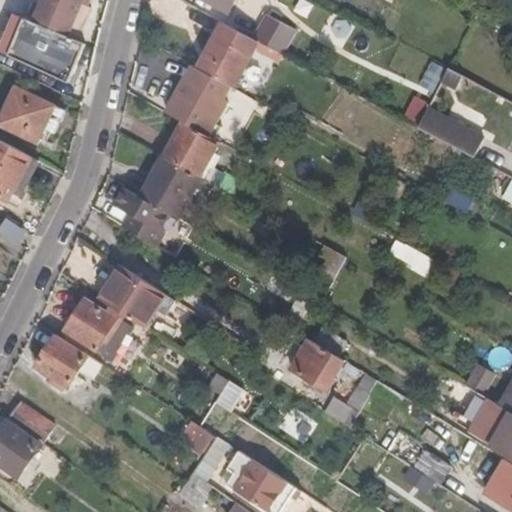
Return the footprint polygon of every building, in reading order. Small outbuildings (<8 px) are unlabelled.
[(85,0),(41,0),(32,21),(63,34),(78,2),(83,5),(85,0)] [(231,0),(207,0),(226,10),(231,0)] [(305,0),(298,0),(294,13),(310,19),(315,4),(305,0)] [(73,38),(87,7),(83,5),(78,2),(63,34),(73,38)] [(264,12),(251,37),(257,40),(278,52),(292,27),(264,12)] [(233,85),(257,40),(251,37),(220,20),(196,65),(231,83),(233,85)] [(224,96),(231,83),(196,65),(190,61),(165,107),(182,117),(215,134),(221,122),(216,119),(227,98),(224,96)] [(454,83),(459,73),(449,68),(443,78),(454,83)] [(17,89),(0,121),(0,126),(39,146),(47,130),(55,134),(65,113),(17,89)] [(413,99),(402,121),(478,157),(489,134),(413,99)] [(198,178),(221,137),(215,134),(182,117),(160,157),(198,178)] [(0,198),(12,206),(35,160),(0,140),(0,198)] [(175,218),(198,178),(160,157),(138,197),(170,215),(175,218)] [(138,197),(117,185),(107,201),(120,209),(130,215),(122,227),(157,248),(165,234),(160,231),(170,215),(138,197)] [(441,200),(466,213),(474,198),(449,185),(441,200)] [(130,215),(120,209),(113,221),(122,227),(130,215)] [(0,242),(19,253),(30,232),(10,222),(0,240),(0,242)] [(341,274),(346,253),(321,247),(316,267),(341,274)] [(123,266),(119,263),(96,298),(100,300),(123,266)] [(123,266),(100,300),(142,327),(165,291),(123,266)] [(165,291),(142,327),(146,330),(160,308),(166,312),(175,298),(165,291)] [(65,334),(62,339),(78,350),(84,342),(95,349),(104,335),(95,328),(105,312),(83,298),(62,331),(65,334)] [(105,312),(95,328),(104,335),(115,319),(105,312)] [(67,385),(86,355),(78,350),(62,339),(54,335),(35,364),(50,374),(46,379),(56,386),(60,380),(67,385)] [(320,385),(339,356),(304,335),(285,364),(320,385)] [(470,388),(492,394),(498,373),(476,367),(470,388)] [(225,383),(226,380),(214,372),(205,386),(217,394),(225,383)] [(212,403),(226,412),(239,392),(225,383),(217,394),(212,403)] [(329,396),(320,410),(344,425),(353,411),(329,396)] [(17,401),(5,417),(33,437),(44,422),(17,401)] [(511,454),(511,410),(507,408),(488,440),(511,454)] [(3,421),(0,425),(0,465),(15,476),(37,445),(3,421)] [(190,437),(203,447),(210,438),(195,429),(190,437)] [(213,445),(210,443),(189,474),(203,483),(223,452),(213,445)] [(420,450),(411,464),(435,479),(445,466),(420,450)] [(253,505),(273,475),(244,456),(225,485),(253,505)] [(511,506),(511,460),(505,456),(484,489),(511,506)]
